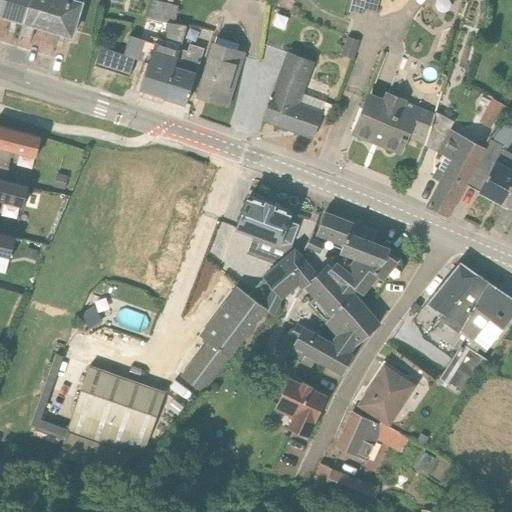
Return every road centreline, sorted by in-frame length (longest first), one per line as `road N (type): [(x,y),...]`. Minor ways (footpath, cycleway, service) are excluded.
road 1 (tertiary): [(0,105),(248,185),(453,266)]
road 2 (residential): [(305,502),(376,374),(453,266)]
